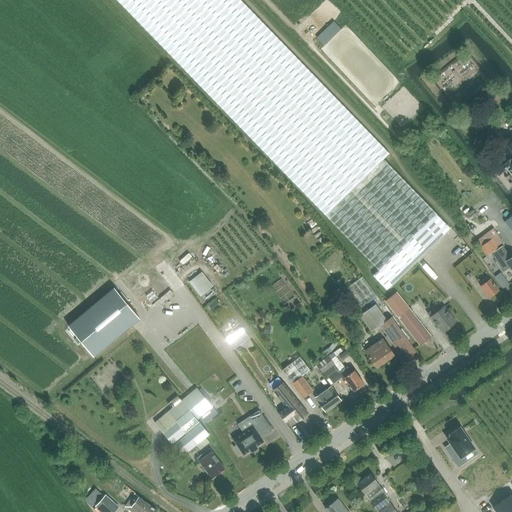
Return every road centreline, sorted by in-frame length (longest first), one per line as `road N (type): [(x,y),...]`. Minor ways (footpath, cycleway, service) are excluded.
road 1 (tertiary): [(221,511),(511,317)]
road 2 (track): [(280,374),(209,272),(188,270),(182,292)]
